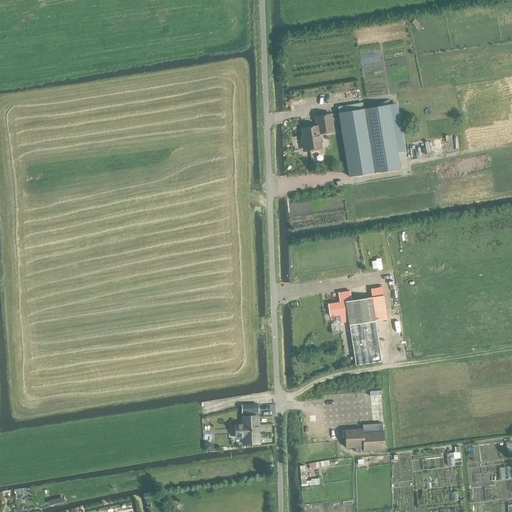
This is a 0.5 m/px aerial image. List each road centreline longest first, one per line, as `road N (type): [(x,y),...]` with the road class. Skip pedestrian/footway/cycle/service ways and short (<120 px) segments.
road 1 (unclassified): [(262,0),(279,511)]
road 2 (track): [(276,397),(337,374),(511,347)]
